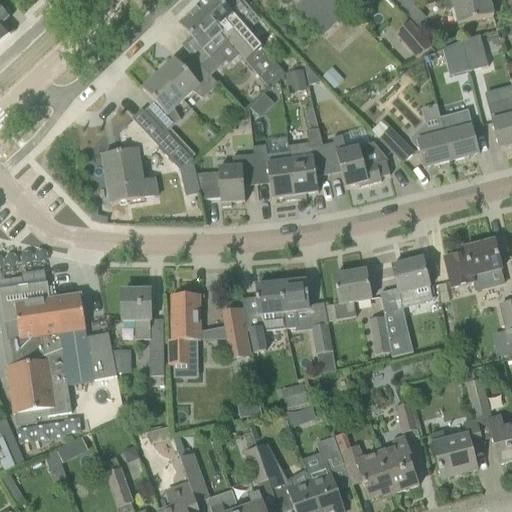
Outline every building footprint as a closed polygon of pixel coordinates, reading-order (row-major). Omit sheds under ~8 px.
[(218,0),(208,0),(199,9),(221,35),(228,44),(236,54),(238,57),(246,50),(252,56),(260,49),(261,48),(247,33),(245,30),(255,21),(257,24),(258,23),(236,0),(233,0),(225,8),(218,0)] [(334,0),(306,0),(332,28),(347,14),(334,0)] [(405,0),(398,7),(407,17),(416,9),(407,0),(405,0)] [(487,0),(454,0),(451,1),(443,3),(446,14),(454,12),(458,26),(492,18),(487,0)] [(197,11),(180,26),(193,41),(210,60),(217,54),(229,66),(238,57),(236,54),(228,44),(221,35),(199,9),(197,11)] [(416,9),(407,17),(416,27),(425,19),(416,9)] [(7,20),(0,11),(0,44),(10,36),(1,26),(7,20)] [(431,49),(409,23),(394,37),(416,62),(431,49)] [(460,43),(468,74),(487,69),(479,38),(460,43)] [(460,43),(442,52),(449,79),(468,74),(460,43)] [(246,50),(238,57),(244,63),(266,89),(286,72),(280,66),(277,68),(268,57),(260,49),(252,56),(246,50)] [(174,61),(158,76),(183,103),(192,94),(202,101),(217,87),(213,82),(199,67),(189,77),(174,61)] [(306,69),(304,70),(307,87),(320,85),(306,69)] [(332,69),(322,78),(334,90),(343,82),(332,69)] [(301,72),(285,76),(288,85),(303,82),(301,72)] [(157,107),(147,116),(164,135),(166,133),(166,134),(180,122),(174,111),(183,103),(158,76),(142,91),(157,107)] [(511,100),(487,107),(491,123),(493,131),(498,151),(511,146),(511,100)] [(236,106),(227,114),(236,123),(244,115),(236,106)] [(287,150),(288,156),(295,202),(306,200),(305,197),(318,195),(315,174),(327,171),(322,148),(321,148),(317,132),(316,132),(311,108),(303,110),(309,133),(305,134),(307,146),(287,150)] [(440,120),(439,121),(441,131),(443,130),(451,163),(479,156),(474,136),(472,128),(470,128),(467,114),(440,120)] [(164,135),(147,116),(146,117),(137,126),(134,123),(119,136),(122,154),(103,157),(111,207),(144,201),(141,181),(137,159),(151,156),(158,149),(180,173),(192,161),(166,134),(166,133),(164,135)] [(423,128),(408,144),(409,146),(408,147),(420,158),(423,170),(451,163),(443,130),(441,131),(439,121),(422,125),(423,128)] [(380,141),(403,165),(412,155),(390,131),(380,141)] [(386,163),(371,146),(358,149),(345,153),(341,139),(331,141),(332,146),(322,148),(327,171),(328,178),(341,175),(345,190),(358,186),(359,190),(381,184),(380,180),(388,178),(384,163),(386,163)] [(252,149),(253,158),(256,181),(269,180),(272,201),(284,200),(285,203),(295,202),(288,156),(266,159),(264,148),(252,149)] [(256,181),(253,158),(232,159),(232,169),(218,170),(218,175),(196,177),(200,194),(202,205),(220,204),(221,209),(231,208),(231,205),(244,204),(243,183),(256,181)] [(192,161),(180,173),(186,197),(200,194),(196,177),(192,161)] [(465,255),(443,260),(451,290),(472,285),(475,294),(505,287),(501,272),(499,262),(494,243),(464,250),(465,255)] [(432,299),(427,280),(423,260),(391,268),(396,287),(398,296),(401,307),(432,299)] [(333,307),(336,323),(355,319),(353,305),(371,302),(366,273),(334,278),(339,306),(333,307)] [(305,283),(281,285),(287,331),(298,330),(296,314),(308,312),(307,299),(308,299),(307,294),(306,294),(305,283)] [(66,377),(59,336),(86,332),(83,317),(80,297),(50,302),(47,284),(0,291),(0,327),(6,369),(14,418),(34,415),(35,422),(70,416),(64,377),(66,377)] [(287,331),(281,285),(256,288),(257,300),(241,301),(253,356),(266,354),(262,334),(287,331)] [(150,332),(150,313),(149,293),(122,293),(123,324),(134,324),(135,342),(150,342),(150,332)] [(382,316),(397,313),(392,293),(379,296),(382,316)] [(172,342),(168,342),(168,368),(196,367),(195,343),(200,343),(200,342),(227,342),(230,362),(249,358),(250,358),(242,311),(240,311),(222,315),(226,335),(200,335),(199,297),(171,298),(171,318),(172,342)] [(511,334),(511,303),(500,307),(507,336),(511,334)] [(389,355),(383,319),(369,322),(375,358),(376,358),(389,355)] [(331,355),(332,355),(326,327),(311,330),(316,358),(320,377),(335,374),(331,355)] [(116,379),(108,335),(85,340),(94,383),(116,379)] [(387,343),(389,355),(390,360),(407,356),(403,339),(387,343)] [(149,346),(149,379),(151,379),(163,378),(163,346),(149,346)] [(132,374),(131,352),(118,352),(119,374),(132,374)] [(465,360),(454,362),(456,373),(467,371),(465,360)] [(163,378),(151,379),(151,388),(164,388),(163,378)] [(468,387),(476,420),(489,417),(482,386),(481,384),(468,387)] [(302,389),(289,393),(293,409),(307,405),(302,389)] [(396,410),(402,436),(416,433),(410,406),(396,410)] [(295,413),(286,414),(291,429),(300,426),(295,413)] [(0,422),(0,435),(14,468),(24,463),(6,420),(0,422)] [(511,463),(511,429),(502,432),(500,420),(488,423),(494,448),(499,467),(511,463)] [(471,451),(482,448),(477,429),(476,422),(463,425),(466,438),(445,443),(443,435),(431,438),(437,463),(442,482),(476,473),(471,451)] [(210,432),(212,439),(242,432),(241,425),(210,432)] [(333,470),(343,467),(339,455),(338,455),(337,451),(334,442),(333,440),(315,447),(322,466),(330,463),(333,470)] [(394,451),(379,456),(394,497),(418,488),(409,460),(411,459),(405,440),(392,444),(394,451)] [(70,446),(59,451),(65,463),(76,457),(70,446)] [(268,483),(268,484),(271,492),(284,487),(293,511),(318,511),(309,485),(305,471),(287,481),(268,448),(257,451),(267,480),(268,483)] [(339,455),(343,467),(351,488),(362,485),(368,501),(381,497),(382,501),(394,497),(379,456),(363,462),(358,448),(339,455)] [(255,488),(268,484),(268,483),(267,480),(257,451),(244,456),(255,488)] [(51,461),(61,488),(70,484),(60,458),(51,461)] [(190,488),(189,488),(196,507),(208,502),(193,458),(181,462),(190,488)] [(105,477),(117,511),(133,506),(121,472),(105,477)] [(322,480),(309,485),(318,511),(343,511),(329,472),(320,475),(322,480)] [(197,511),(196,507),(189,488),(167,496),(172,511),(197,511)] [(252,508),(240,511),(265,511),(259,493),(248,497),(252,508)]
